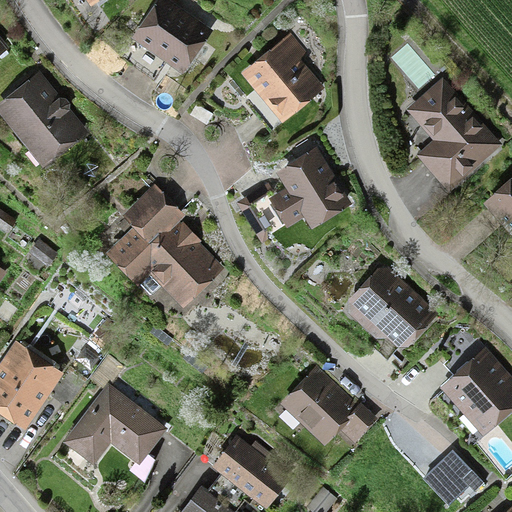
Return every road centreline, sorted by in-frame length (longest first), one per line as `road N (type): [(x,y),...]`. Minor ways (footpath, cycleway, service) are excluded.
road 1 (residential): [(352,0),(363,147),(377,193),(428,254),(511,323)]
road 2 (residential): [(23,0),(42,34),(83,75),(177,132),(217,170)]
road 3 (track): [(406,0),(511,112)]
